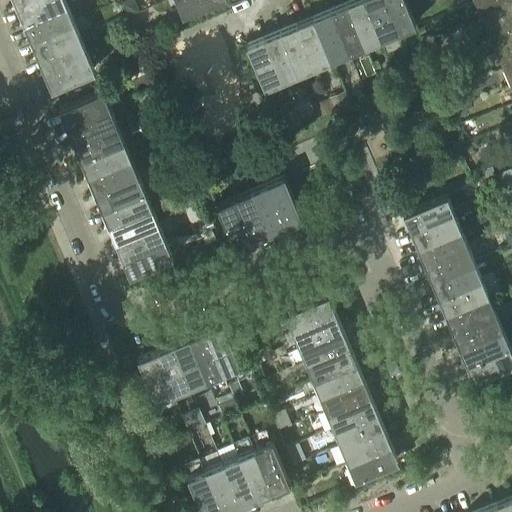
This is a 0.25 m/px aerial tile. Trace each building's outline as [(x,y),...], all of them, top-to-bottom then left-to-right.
[(65,0),(20,0),(15,2),(22,19),(66,1),(65,0)] [(175,0),(181,12),(210,0),(175,0)] [(346,0),(342,0),(329,6),(347,50),(364,43),(346,0)] [(365,0),(346,0),(364,43),(380,36),(365,0)] [(385,0),(365,0),(380,36),(397,29),(385,0)] [(405,0),(385,0),(397,29),(415,22),(405,0)] [(511,0),(476,0),(483,16),(511,3),(511,0)] [(66,1),(22,19),(29,36),(73,17),(66,1)] [(511,3),(483,16),(490,33),(511,23),(511,3)] [(329,6),(312,13),(331,57),(347,50),(329,6)] [(312,13),(296,19),(314,64),(331,57),(312,13)] [(73,17),(29,36),(36,52),(80,34),(73,17)] [(296,19),(279,26),(297,71),(314,64),(296,19)] [(511,23),(490,33),(497,49),(511,42),(511,23)] [(279,26),(262,33),(281,78),(297,71),(279,26)] [(262,33),(245,41),(263,85),(281,78),(262,33)] [(80,34),(36,52),(43,69),(87,51),(80,34)] [(511,42),(497,49),(504,66),(511,62),(511,42)] [(87,51),(43,69),(50,87),(94,68),(87,51)] [(433,66),(421,71),(429,91),(441,85),(433,66)] [(102,87),(58,105),(65,122),(109,104),(102,87)] [(344,89),(327,96),(333,109),(349,101),(344,89)] [(327,96),(311,103),(316,116),(333,109),(327,96)] [(463,102),(451,107),(455,118),(468,113),(463,102)] [(109,104),(65,122),(72,139),(116,121),(109,104)] [(294,109),(276,116),(282,130),(287,128),(297,124),(300,123),(294,109)] [(116,121),(72,139),(79,156),(123,137),(116,121)] [(123,137),(79,156),(86,172),(130,154),(123,137)] [(130,154),(86,172),(93,189),(137,170),(130,154)] [(137,170),(93,189),(100,205),(144,187),(137,170)] [(283,172),(266,179),(284,223),(301,216),(283,172)] [(266,179),(249,187),(267,230),(284,223),(266,179)] [(144,187),(100,205),(107,222),(151,204),(144,187)] [(249,187),(232,194),(250,237),(267,230),(249,187)] [(446,191),(402,209),(410,227),(454,209),(446,191)] [(232,194),(215,201),(233,245),(250,237),(232,194)] [(151,204),(107,222),(114,239),(158,220),(151,204)] [(454,209),(410,227),(417,243),(460,225),(454,209)] [(158,220),(114,239),(121,255),(165,237),(158,220)] [(460,225),(417,243),(424,260),(467,242),(460,225)] [(165,237),(121,255),(129,273),(172,254),(165,237)] [(467,242),(424,260),(430,277),(474,258),(467,242)] [(474,258),(430,277),(437,293),(481,275),(474,258)] [(481,275),(437,293),(444,310),(488,292),(500,287),(493,270),(481,275)] [(274,312),(281,329),(335,307),(327,290),(274,312)] [(488,292),(444,310),(451,327),(495,308),(488,292)] [(335,307),(281,329),(288,346),(342,323),(335,307)] [(495,308),(451,327),(458,343),(502,325),(495,308)] [(222,319),(204,326),(222,370),(249,359),(236,328),(227,332),(222,319)] [(288,346),(295,363),(304,359),(349,340),(342,323),(288,346)] [(502,325),(458,343),(465,360),(509,342),(502,325)] [(204,326),(188,333),(206,377),(222,370),(204,326)] [(188,333),(171,340),(189,384),(206,377),(188,333)] [(171,340),(154,347),(172,391),(189,384),(171,340)] [(349,340),(304,359),(311,375),(356,357),(349,340)] [(511,349),(509,342),(465,360),(472,377),(511,360),(511,349)] [(154,347),(136,354),(155,398),(172,391),(154,347)] [(356,357),(311,375),(318,392),(363,373),(356,357)] [(363,373),(318,392),(325,408),(369,389),(363,373)] [(369,389),(325,408),(332,425),(377,407),(369,389)] [(377,407),(332,425),(340,442),(384,424),(377,407)] [(384,424),(340,442),(346,459),(391,440),(384,424)] [(249,433),(232,440),(237,451),(254,492),(270,485),(254,444),(249,433)] [(271,437),(254,444),(270,485),(272,489),(289,481),(271,437)] [(391,440),(346,459),(354,476),(398,458),(391,440)] [(237,451),(220,458),(238,503),(255,496),(254,492),(237,451)] [(199,454),(181,462),(186,473),(197,499),(202,511),(205,511),(220,506),(203,465),(199,454)] [(220,458),(203,465),(221,510),(238,503),(220,458)] [(511,511),(511,492),(495,499),(500,511),(511,511)] [(500,511),(495,499),(479,506),(481,511),(500,511)]
